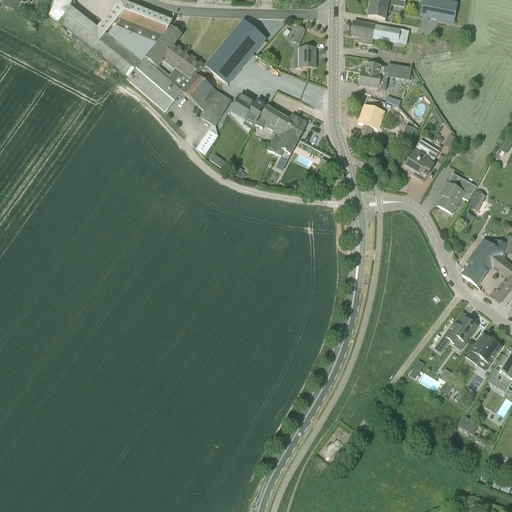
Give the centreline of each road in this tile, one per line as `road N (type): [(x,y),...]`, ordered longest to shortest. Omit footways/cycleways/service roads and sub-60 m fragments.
road 1 (tertiary): [(256,511),(337,356),(354,292)]
road 2 (residential): [(359,204),(416,208),(461,289),(511,330)]
road 3 (residential): [(334,14),(186,11),(147,0)]
road 4 (unclassified): [(348,206),(236,189),(179,145)]
road 5 (tertiary): [(343,158),(333,123),(334,14)]
